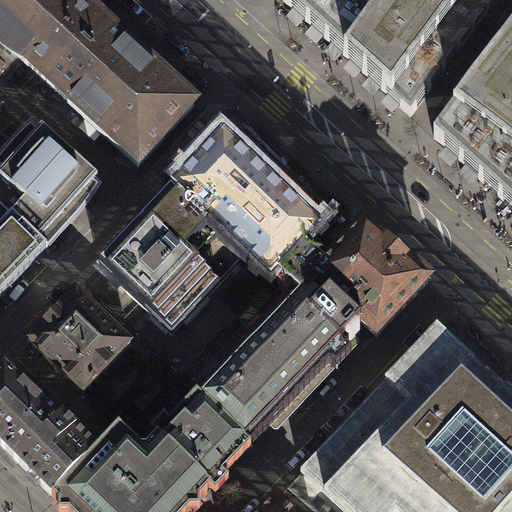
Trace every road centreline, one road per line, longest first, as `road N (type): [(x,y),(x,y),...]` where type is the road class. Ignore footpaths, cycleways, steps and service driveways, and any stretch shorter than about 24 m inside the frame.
road 1 (residential): [(0,339),(254,65)]
road 2 (residential): [(231,511),(473,259)]
road 3 (tertiary): [(254,65),(473,259)]
